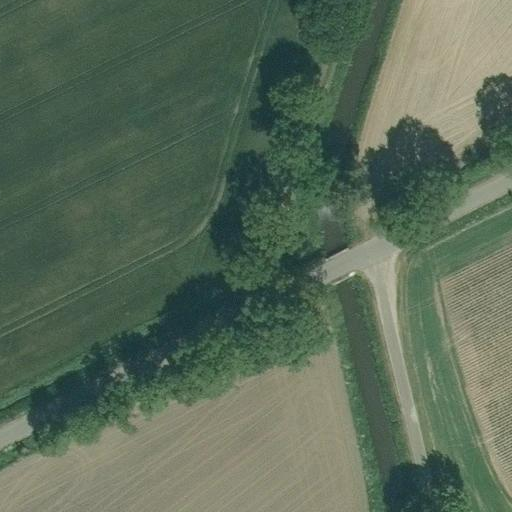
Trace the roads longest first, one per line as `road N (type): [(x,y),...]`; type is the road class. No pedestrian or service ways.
road 1 (unclassified): [(511,176),(0,444)]
road 2 (track): [(435,511),(378,249)]
